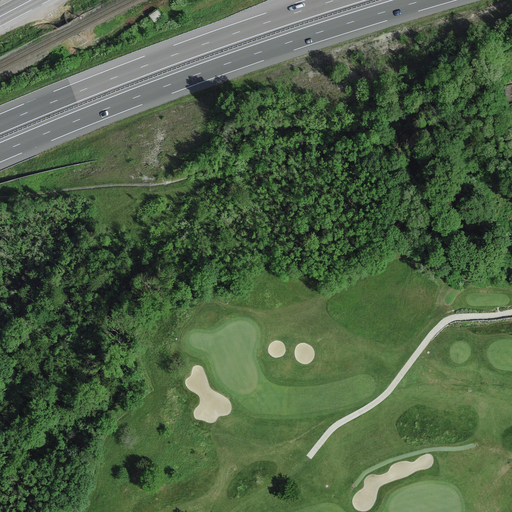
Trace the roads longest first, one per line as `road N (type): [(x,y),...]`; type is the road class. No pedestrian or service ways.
road 1 (motorway): [(0,153),(182,80),(430,0)]
road 2 (motorway): [(333,0),(0,123)]
road 3 (track): [(43,0),(86,46),(165,0)]
